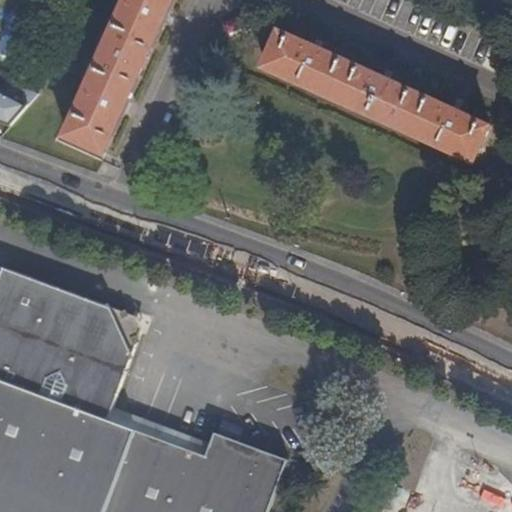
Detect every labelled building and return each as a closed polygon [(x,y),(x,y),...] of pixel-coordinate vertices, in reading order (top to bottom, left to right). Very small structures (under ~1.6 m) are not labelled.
[(128,0),(68,137),(107,154),(111,144),(144,71),(175,0),(128,0)] [(266,67),(474,162),(491,127),(414,92),(282,31),(266,67)] [(12,107),(23,116),(41,94),(21,83),(13,97),(17,100),(12,107)] [(114,410),(137,347),(126,343),(115,321),(118,312),(4,269),(0,280),(0,511),(268,511),(287,463),(215,436),(211,447),(114,410)] [(126,343),(137,347),(146,322),(118,312),(115,321),(126,343)]
